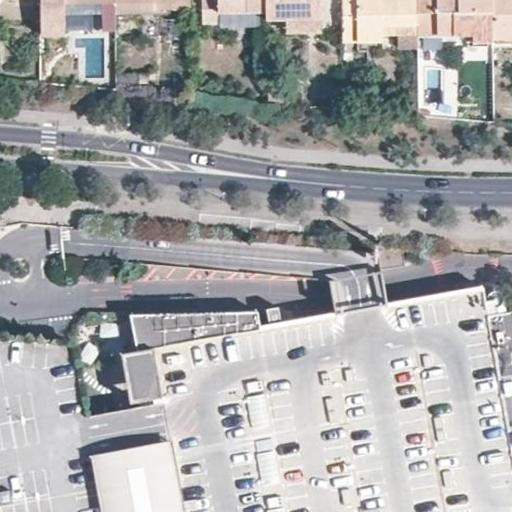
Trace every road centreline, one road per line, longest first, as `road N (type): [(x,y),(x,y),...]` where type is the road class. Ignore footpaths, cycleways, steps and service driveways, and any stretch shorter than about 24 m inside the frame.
road 1 (tertiary): [(250,177),(341,190),(511,196)]
road 2 (tertiary): [(250,177),(126,148),(0,133)]
road 3 (tertiary): [(0,167),(129,179),(250,177)]
